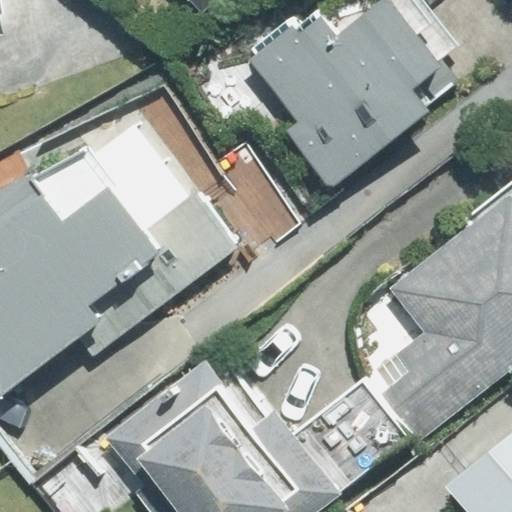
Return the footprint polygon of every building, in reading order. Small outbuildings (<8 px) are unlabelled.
[(0,0),(0,30),(16,28),(9,0),(0,0)] [(199,0),(207,8),(215,0),(199,0)] [(360,0),(334,0),(262,57),(309,117),(293,130),(337,186),(442,103),(435,93),(462,72),(450,57),(454,54),(412,0),(382,0),(369,10),(360,0)] [(0,266),(3,270),(0,272),(0,373),(11,389),(114,315),(100,296),(170,246),(121,179),(71,215),(37,167),(0,188),(0,266)] [(511,363),(511,188),(392,283),(429,330),(379,369),(427,430),(511,363)] [(219,343),(109,429),(174,511),(311,511),(419,428),(374,369),(306,422),(285,395),(269,407),(219,343)] [(511,511),(511,427),(452,474),(481,511),(511,511)]
